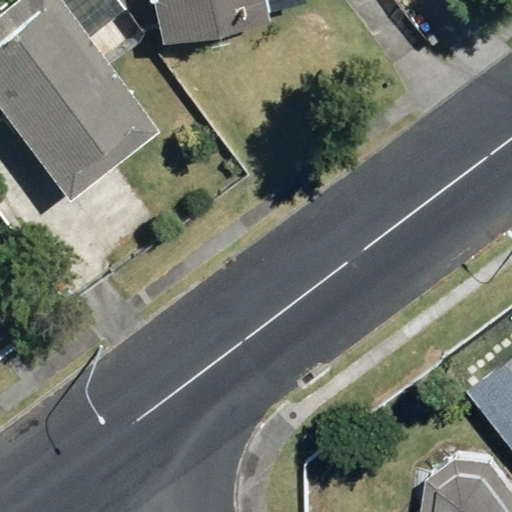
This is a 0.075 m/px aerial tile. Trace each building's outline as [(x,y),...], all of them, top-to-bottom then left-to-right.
[(73,0),(11,0),(0,8),(0,85),(77,189),(165,123),(73,0)] [(165,0),(171,26),(273,5),(271,0),(165,0)] [(489,0),(407,0),(438,41),(490,2),(489,0)] [(511,342),(473,373),(511,424),(511,342)] [(389,511),(511,511),(511,466),(485,427),(381,500),(389,511)]
